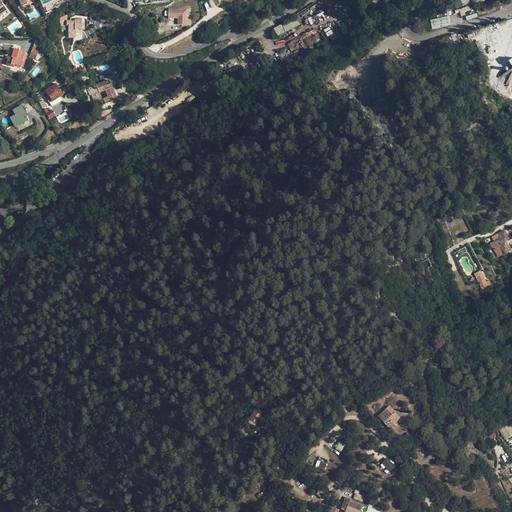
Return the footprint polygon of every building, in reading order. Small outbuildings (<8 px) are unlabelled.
[(187,25),(188,9),(169,9),(168,17),(178,18),(178,24),(187,25)] [(451,25),(449,16),(430,21),(432,29),(451,25)] [(82,30),(82,19),(75,19),(75,20),(67,21),(67,17),(60,17),(60,26),(69,26),(69,29),(69,35),(76,35),(75,30),(82,30)] [(297,18),(274,29),(277,35),(300,25),(297,18)] [(339,25),(344,35),(349,32),(344,22),(339,25)] [(35,43),(31,52),(31,53),(30,55),(32,56),(33,53),(37,55),(40,46),(35,43)] [(20,50),(14,48),(11,57),(9,56),(8,59),(6,64),(14,67),(15,64),(22,67),(26,54),(19,51),(20,50)] [(511,65),(511,66),(511,67),(511,68),(498,77),(506,84),(511,85),(511,65)] [(117,100),(110,80),(96,85),(87,89),(90,96),(91,95),(95,105),(102,102),(103,105),(117,100)] [(64,95),(56,83),(45,90),(49,97),(47,98),(50,103),(53,102),(64,95)] [(14,125),(22,120),(23,123),(28,120),(26,116),(28,116),(22,105),(13,110),(15,115),(10,118),(14,125)] [(49,118),(54,115),(48,107),(44,110),(49,118)] [(509,239),(504,230),(498,233),(500,236),(499,237),(500,238),(490,244),(494,250),(500,246),(504,254),(510,250),(505,241),(509,239)] [(480,272),(474,274),(482,290),(490,286),(488,282),(485,283),(480,272)] [(389,406),(386,408),(392,415),(395,412),(389,406)] [(386,408),(378,417),(390,430),(395,425),(393,424),(400,417),(395,412),(392,415),(386,408)] [(263,414),(255,409),(249,419),(257,424),(263,414)] [(345,444),(338,441),(335,449),(341,452),(345,444)] [(328,459),(318,456),(315,467),(324,470),(328,459)] [(387,459),(383,463),(390,471),(394,467),(387,459)] [(326,494),(320,489),(317,494),(323,498),(326,494)] [(408,490),(404,501),(410,503),(415,492),(408,490)] [(364,497),(355,494),(353,499),(363,502),(364,497)] [(348,511),(358,511),(361,506),(350,501),(351,500),(345,497),(341,509),(346,511),(348,511)]
